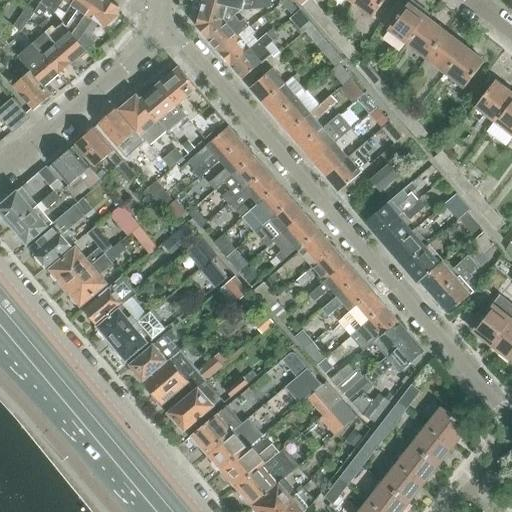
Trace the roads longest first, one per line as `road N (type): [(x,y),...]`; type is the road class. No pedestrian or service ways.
road 1 (residential): [(511,418),(165,29)]
road 2 (residential): [(207,511),(0,263)]
road 3 (residential): [(0,171),(165,29)]
road 4 (secondary): [(161,511),(34,364)]
